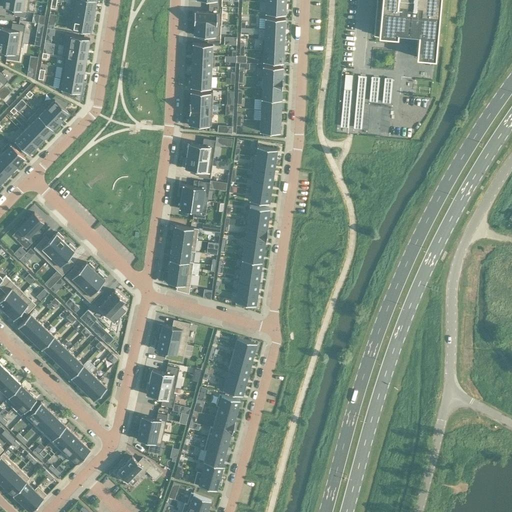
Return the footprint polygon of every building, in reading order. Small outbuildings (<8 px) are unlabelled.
[(26,17),(29,0),(4,0),(3,7),(15,9),(14,15),(26,17)] [(71,0),(70,6),(95,10),(96,0),(71,0)] [(435,59),(440,0),(377,0),(374,35),(397,37),(398,33),(418,35),(416,57),(435,59)] [(285,14),(286,3),(266,2),(265,13),(285,14)] [(71,17),(93,21),(95,10),(70,6),(68,17),(71,17)] [(221,24),(222,6),(209,6),(209,12),(194,11),(194,23),(221,24)] [(91,32),(93,21),(71,17),(69,28),(91,32)] [(265,28),(285,29),(285,18),(265,17),(265,28)] [(0,26),(0,38),(22,43),(25,25),(12,23),(11,29),(0,26)] [(221,24),(194,23),(194,34),(208,35),(207,41),(220,42),(221,24)] [(285,29),(265,28),(264,39),(262,39),(284,40),(285,29)] [(65,34),(64,45),(88,49),(90,38),(65,34)] [(22,43),(0,38),(0,50),(7,52),(6,58),(19,60),(22,43)] [(284,40),(262,39),(261,50),(284,51),(284,40)] [(192,54),(215,55),(215,54),(212,54),(213,43),(193,42),(192,54)] [(88,49),(64,45),(62,56),(64,56),(86,60),(88,49)] [(283,62),(284,51),(261,50),(264,50),(263,61),(283,62)] [(394,51),(373,50),(372,63),(394,64),(394,51)] [(214,66),(215,55),(192,54),(192,65),(214,66)] [(86,60),(64,56),(62,67),(84,70),(86,60)] [(431,77),(431,63),(396,64),(396,71),(400,71),(400,78),(431,77)] [(191,75),(211,76),(212,66),(214,66),(192,65),(191,75)] [(262,77),(282,78),(283,66),(263,65),(262,77)] [(84,70),(62,67),(60,77),(83,81),(84,70)] [(0,88),(8,80),(0,71),(0,88)] [(211,76),(191,75),(190,87),(211,88),(211,76)] [(83,81),(60,77),(59,88),(81,92),(83,81)] [(282,78),(262,77),(262,87),(282,88),(282,78)] [(414,93),(413,79),(400,80),(400,94),(414,93)] [(281,99),(282,88),(262,87),(261,98),(281,99)] [(74,91),(62,89),(62,92),(73,98),(74,91)] [(190,102),(212,103),(213,92),(190,91),(190,102)] [(55,95),(53,97),(64,108),(70,102),(55,95)] [(53,97),(45,105),(61,121),(69,112),(64,108),(53,97)] [(281,99),(261,98),(261,109),(281,110),(281,99)] [(212,114),(212,103),(190,102),(189,113),(212,114)] [(61,121),(45,105),(43,103),(35,112),(53,129),(61,121)] [(280,121),(281,110),(261,109),(260,120),(280,121)] [(31,123),(45,137),(53,129),(35,112),(27,120),(31,123)] [(212,114),(189,113),(189,124),(211,125),(212,114)] [(280,132),(280,121),(260,120),(260,131),(280,132)] [(45,137),(31,123),(23,131),(37,145),(45,137)] [(37,145),(23,131),(14,140),(29,154),(37,145)] [(187,155),(213,159),(216,139),(204,138),(203,144),(189,142),(188,143),(189,143),(188,146),(187,146),(186,154),(187,154),(187,155)] [(9,142),(1,150),(17,166),(25,157),(9,142)] [(255,157),(275,160),(277,149),(257,146),(255,157)] [(17,166),(1,150),(2,152),(0,154),(0,163),(10,173),(17,166)] [(210,178),(213,159),(187,155),(185,167),(185,168),(199,170),(198,176),(210,178)] [(274,171),(275,160),(255,157),(254,168),(274,171)] [(0,163),(0,178),(2,181),(10,173),(0,163)] [(272,181),(274,171),(254,168),(252,178),(272,181)] [(271,192),(272,181),(252,178),(251,189),(271,192)] [(181,194),(181,197),(207,201),(209,187),(226,189),(227,182),(210,180),(210,182),(198,180),(197,186),(183,184),(182,186),(180,186),(179,193),(181,194)] [(269,203),(271,192),(251,189),(249,200),(269,203)] [(207,201),(181,197),(179,208),(194,210),(193,216),(205,218),(207,201)] [(250,205),(248,216),(268,219),(270,207),(250,205)] [(37,229),(44,221),(34,212),(18,228),(32,242),(41,233),(37,229)] [(268,219),(248,216),(247,226),(267,229),(268,219)] [(221,225),(203,223),(202,229),(220,232),(221,225)] [(173,236),(197,240),(198,228),(175,224),(173,236)] [(267,229),(247,226),(245,237),(265,240),(266,240),(268,229),(267,229)] [(47,260),(65,242),(62,239),(64,237),(58,232),(57,233),(56,233),(48,241),(44,237),(34,247),(47,260)] [(195,251),(197,240),(173,236),(171,247),(195,251)] [(265,240),(245,237),(243,248),(264,251),(265,240)] [(68,245),(65,242),(47,260),(62,275),(72,264),(67,259),(75,251),(74,250),(75,249),(70,243),(68,245)] [(20,246),(13,253),(20,259),(26,252),(20,246)] [(170,259),(193,262),(189,261),(190,251),(195,251),(171,247),(170,259)] [(264,251),(243,248),(242,258),(262,261),(264,251)] [(240,269),(260,272),(262,261),(242,258),(240,269)] [(192,273),(193,262),(170,259),(168,270),(192,273)] [(78,289),(95,271),(94,269),(95,268),(89,262),(88,264),(87,262),(78,270),(74,266),(64,276),(78,289)] [(260,272),(240,269),(239,280),(259,283),(260,272)] [(189,293),(192,273),(168,270),(168,271),(166,271),(165,280),(167,280),(166,282),(177,283),(176,290),(189,293)] [(97,273),(95,271),(78,289),(91,303),(102,292),(97,288),(105,280),(105,279),(104,280),(103,278),(104,277),(99,271),(97,273)] [(0,287),(1,289),(10,279),(6,275),(3,278),(0,275),(0,287)] [(23,292),(10,279),(1,289),(6,293),(0,298),(0,308),(3,311),(4,310),(5,311),(23,292)] [(259,283),(239,280),(237,291),(257,293),(259,283)] [(126,300),(115,290),(98,307),(109,317),(114,322),(117,319),(126,310),(121,305),(126,300)] [(256,305),(257,293),(237,291),(236,302),(256,305)] [(36,304),(23,292),(5,311),(6,312),(5,313),(11,319),(12,318),(13,319),(23,309),(27,313),(36,304)] [(99,335),(105,329),(95,320),(97,318),(88,309),(80,317),(99,335)] [(18,326),(26,333),(38,320),(30,313),(18,326)] [(26,333),(33,341),(46,328),(38,320),(26,333)] [(159,336),(186,342),(191,323),(177,320),(176,327),(162,324),(160,324),(158,331),(160,332),(159,336)] [(46,328),(33,341),(41,348),(53,335),(46,328)] [(43,347),(50,354),(61,343),(53,335),(41,348),(42,349),(43,347)] [(182,362),(186,342),(159,336),(158,341),(156,341),(155,348),(157,348),(156,349),(170,352),(169,359),(182,362)] [(234,347),(254,353),(257,342),(238,336),(234,347)] [(61,343),(50,354),(57,361),(69,350),(61,343)] [(251,363),(254,353),(234,347),(232,358),(251,363)] [(44,359),(48,354),(43,350),(35,358),(56,377),(60,373),(44,359)] [(69,350),(57,361),(65,369),(76,357),(69,350)] [(9,365),(13,357),(9,355),(5,362),(9,365)] [(76,357),(65,369),(72,375),(71,377),(84,365),(76,357)] [(248,373),(251,363),(232,358),(229,368),(248,373)] [(84,365),(71,377),(79,385),(91,372),(84,365)] [(152,370),(149,381),(175,387),(179,368),(167,365),(166,372),(152,369),(152,370)] [(24,367),(17,374),(49,408),(57,401),(24,367)] [(0,373),(0,388),(1,389),(13,376),(5,368),(0,373)] [(245,384),(248,373),(229,368),(226,379),(245,384)] [(91,372),(79,385),(87,392),(99,379),(91,372)] [(21,383),(13,376),(1,389),(8,396),(21,383)] [(99,379),(87,392),(94,400),(107,387),(99,379)] [(242,395),(245,384),(226,379),(223,389),(242,395)] [(175,387),(149,381),(149,382),(148,382),(146,390),(147,390),(147,393),(146,393),(146,394),(162,398),(161,404),(173,407),(174,404),(176,394),(173,394),(175,387)] [(21,383),(8,396),(16,404),(28,391),(21,383)] [(28,391),(16,404),(13,407),(21,415),(37,399),(28,391)] [(216,405),(218,405),(237,410),(240,399),(219,393),(216,405)] [(26,417),(34,425),(49,409),(41,401),(26,417)] [(105,419),(112,408),(107,404),(99,415),(105,419)] [(173,407),(172,410),(189,414),(191,408),(174,404),(173,407)] [(237,410),(218,405),(215,416),(234,421),(237,410)] [(34,425),(43,433),(58,417),(49,409),(34,425)] [(142,415),(139,426),(164,432),(167,414),(158,412),(156,418),(142,415)] [(215,416),(213,427),(231,432),(232,432),(235,422),(234,421),(215,416)] [(58,417),(43,433),(51,441),(66,425),(58,417)] [(66,425),(51,441),(59,449),(74,433),(66,425)] [(164,432),(139,426),(138,431),(137,430),(135,437),(137,437),(136,438),(150,441),(148,451),(159,453),(164,432)] [(207,438),(228,443),(231,432),(213,427),(210,427),(207,438)] [(74,433),(59,449),(67,457),(69,455),(82,441),(74,433)] [(11,444),(15,440),(10,435),(6,439),(11,444)] [(204,449),(207,449),(225,454),(228,443),(207,438),(204,449)] [(82,441),(69,455),(77,463),(91,449),(82,441)] [(225,454),(207,449),(204,460),(205,460),(222,465),(225,454)] [(0,473),(12,461),(3,452),(0,455),(0,473)] [(117,471),(127,481),(128,481),(127,481),(133,475),(137,480),(142,474),(146,470),(155,478),(160,473),(152,465),(145,457),(139,463),(132,456),(117,471)] [(205,460),(201,472),(220,477),(223,466),(222,465),(205,460)] [(0,481),(4,486),(21,469),(12,461),(0,473),(0,481)] [(30,477),(21,469),(4,486),(13,494),(30,477)] [(220,477),(201,472),(197,471),(194,483),(217,489),(220,477)] [(30,478),(30,477),(13,494),(22,503),(38,486),(38,485),(35,489),(27,481),(30,478)] [(47,494),(38,486),(22,503),(30,511),(47,494)] [(187,504),(207,511),(211,499),(191,492),(187,504)] [(207,511),(187,504),(184,503),(180,511),(207,511),(208,511),(207,511)]
